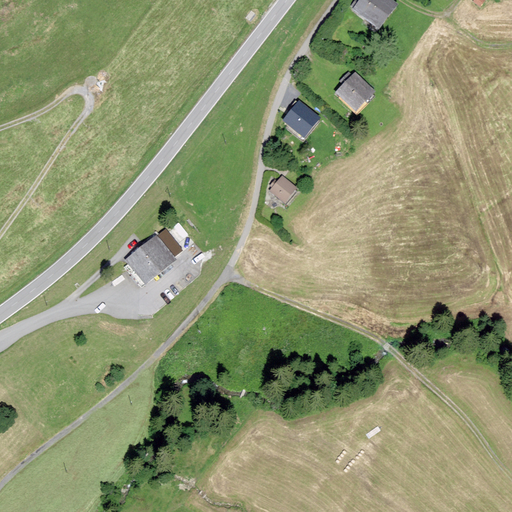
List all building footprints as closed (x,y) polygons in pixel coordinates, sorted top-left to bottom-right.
[(389,0),(361,0),(355,8),(379,26),(395,5),(389,0)] [(355,74),(337,93),(356,112),(374,93),(355,74)] [(299,103),(284,122),(303,137),(318,119),(299,103)] [(296,188),(282,177),(270,191),(284,203),(296,188)] [(173,260),(156,238),(127,260),(145,282),(173,260)]
